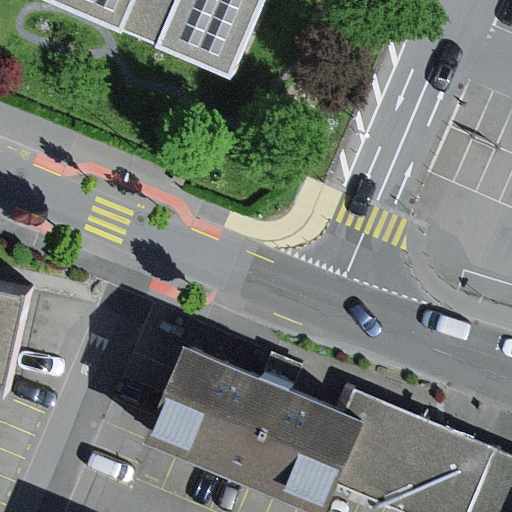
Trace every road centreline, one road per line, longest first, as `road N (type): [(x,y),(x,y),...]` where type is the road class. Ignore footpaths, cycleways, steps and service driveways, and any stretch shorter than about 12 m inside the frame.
road 1 (tertiary): [(154,237),(511,375)]
road 2 (residential): [(43,511),(154,237)]
road 3 (tertiary): [(0,178),(154,237)]
